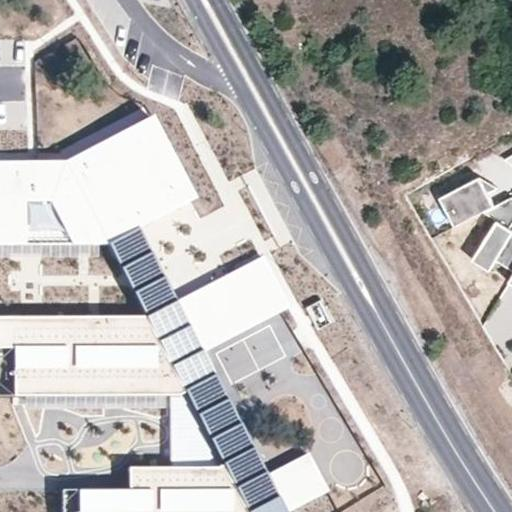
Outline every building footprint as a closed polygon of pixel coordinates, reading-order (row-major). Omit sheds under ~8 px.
[(198,205),(150,113),(65,157),(0,159),(0,243),(104,245),(141,312),(0,313),(0,390),(184,399),(221,464),(127,464),(127,487),(77,487),(76,511),(301,511),(331,495),(309,454),(269,469),(206,350),(287,307),(260,257),(177,296),(160,261),(144,229),(198,205)] [(511,167),(511,156),(503,162),(511,167)] [(438,200),(453,229),(483,214),(493,208),(478,179),(438,200)] [(511,226),(511,199),(493,208),(483,214),(497,223),(472,263),(489,273),(495,263),(511,273),(511,232),(509,230),(511,226)] [(372,441),(397,428),(389,413),(365,425),(372,441)]
